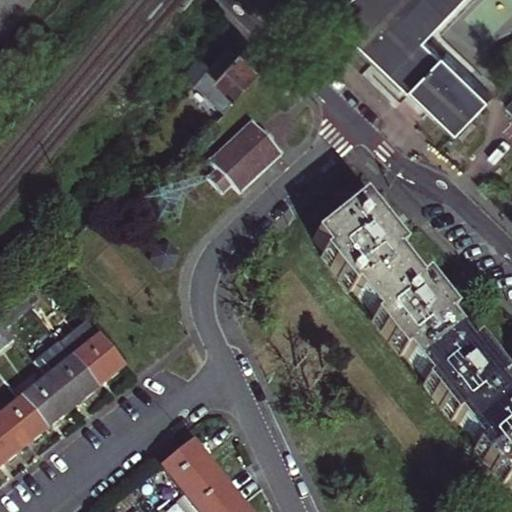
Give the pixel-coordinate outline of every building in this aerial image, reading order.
[(9,0),(0,0),(0,6),(19,24),(27,15),(9,0)] [(29,0),(9,0),(27,15),(36,5),(29,0)] [(349,0),(351,2),(335,18),(436,116),(440,114),(459,132),(493,100),(447,55),(443,59),(425,41),(465,0),(349,0)] [(19,24),(0,6),(0,25),(10,34),(19,24)] [(10,34),(0,25),(0,42),(2,44),(10,34)] [(198,85),(203,90),(236,50),(232,46),(198,85)] [(236,50),(203,90),(208,94),(228,112),(267,66),(247,47),(241,54),(236,50)] [(286,156),(274,142),(277,140),(268,130),(265,132),(255,121),(209,161),(216,169),(207,176),(222,195),(232,187),(240,196),(286,156)] [(511,402),(501,388),(507,384),(489,362),(477,347),(471,352),(447,323),(453,319),(436,298),(423,282),(418,287),(396,260),(402,256),(384,234),(361,204),(313,243),(325,257),(321,260),(351,297),(355,294),(377,322),(373,324),(402,360),(406,357),(428,385),(424,388),(454,424),(458,421),(480,449),(477,451),(506,487),(509,484),(511,488),(511,402)] [(11,311),(14,313),(23,303),(33,290),(30,288),(11,311)] [(33,290),(23,303),(32,311),(43,299),(33,290)] [(23,322),(32,311),(23,303),(14,313),(23,322)] [(97,340),(72,360),(98,392),(123,372),(97,340)] [(70,414),(98,392),(72,360),(45,381),(70,414)] [(20,402),(45,434),(70,414),(45,381),(20,402)] [(0,417),(0,428),(20,454),(45,434),(20,402),(0,417)] [(0,469),(20,454),(0,428),(0,469)] [(160,468),(180,494),(211,469),(191,444),(160,468)] [(211,469),(180,494),(193,511),(234,511),(241,507),(211,469)]
